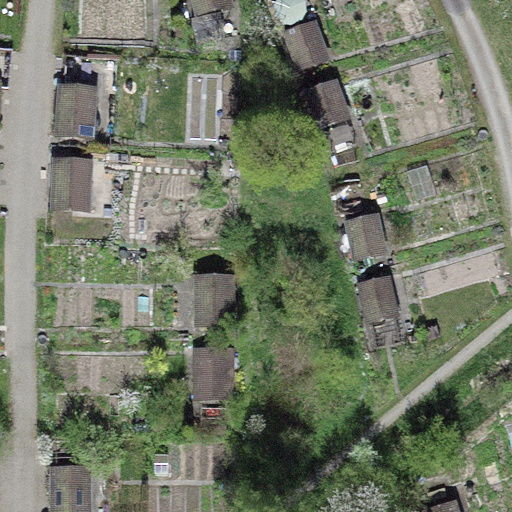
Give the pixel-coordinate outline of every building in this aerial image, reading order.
[(233,0),(192,0),(196,13),(235,3),(233,0)] [(318,20),(282,32),(295,70),(331,58),(318,20)] [(338,77),(302,90),(315,128),(351,116),(338,77)] [(99,85),(59,83),(56,132),(96,135),(99,85)] [(94,157),(54,156),(52,205),(92,207),(94,157)] [(380,213),(342,220),(348,260),(386,253),(380,213)] [(234,274),(194,275),(194,325),(234,324),(234,274)] [(393,274),(355,282),(364,322),(401,313),(393,274)] [(232,348),(192,348),(192,398),(232,398),(232,348)] [(90,511),(91,465),(51,465),(50,511),(90,511)] [(459,511),(454,497),(416,509),(416,511),(459,511)]
